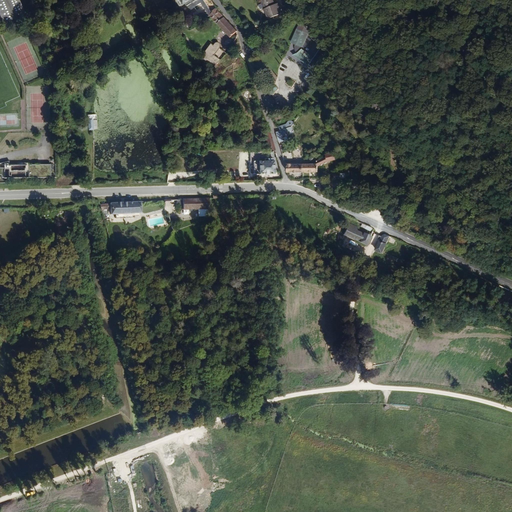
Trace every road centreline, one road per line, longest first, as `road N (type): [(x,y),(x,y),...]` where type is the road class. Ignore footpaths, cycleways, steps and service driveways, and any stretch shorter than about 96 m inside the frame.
road 1 (track): [(475,0),(437,167),(411,181),(287,187)]
road 2 (secondary): [(287,187),(0,195)]
road 3 (secondary): [(511,284),(287,187)]
road 4 (residential): [(287,187),(242,32),(216,0)]
road 5 (track): [(360,386),(353,300),(379,224)]
